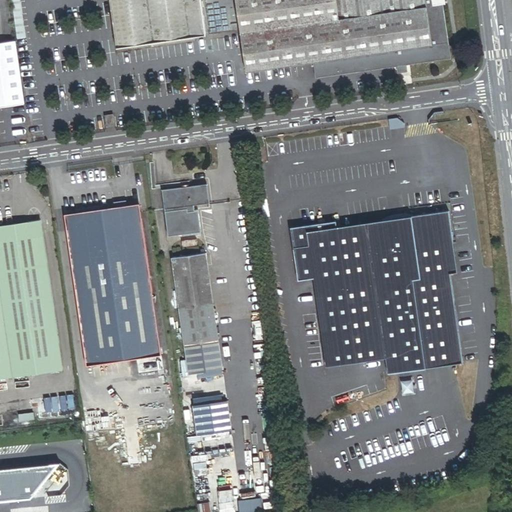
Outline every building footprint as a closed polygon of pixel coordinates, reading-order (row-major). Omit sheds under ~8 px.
[(208,35),(202,0),(110,0),(118,48),(208,35)] [(236,0),(242,31),(248,72),(315,62),(317,79),(394,67),(451,59),(443,5),(446,4),(445,0),(236,0)] [(0,107),(25,104),(15,42),(0,43),(0,107)] [(114,115),(106,116),(108,127),(115,126),(114,115)] [(211,208),(208,184),(163,190),(169,237),(204,232),(201,210),(211,208)] [(140,206),(66,216),(87,366),(162,355),(140,206)] [(457,273),(451,212),(409,218),(373,223),(337,228),(308,234),(314,278),(316,298),(324,345),(326,360),(327,367),(387,358),(389,373),(462,362),(450,274),(457,273)] [(0,379),(63,370),(41,220),(0,225),(0,379)] [(299,280),(314,278),(308,234),(337,228),(336,222),(314,225),(314,223),(311,221),(306,222),(304,225),(304,226),(291,228),(299,280)] [(214,303),(206,253),(172,258),(180,307),(214,303)] [(214,303),(180,307),(185,343),(219,339),(214,303)] [(221,344),(186,348),(189,374),(224,370),(221,344)] [(324,345),(309,348),(310,362),(326,360),(324,345)] [(37,408),(39,419),(62,417),(60,400),(40,402),(40,408),(37,408)] [(229,401),(193,406),(197,434),(233,429),(229,401)] [(19,422),(34,420),(33,413),(18,415),(19,422)] [(58,463),(0,469),(0,500),(31,497),(58,463)]
